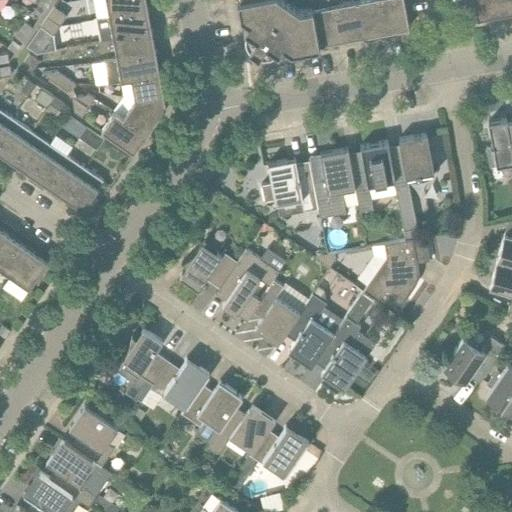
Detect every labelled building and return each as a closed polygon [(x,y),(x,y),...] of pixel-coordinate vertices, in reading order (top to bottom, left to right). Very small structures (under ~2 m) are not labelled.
[(107,0),(111,17),(148,10),(146,0),(107,0)] [(320,48),(319,44),(312,8),(299,11),(283,0),(241,0),(241,1),(237,1),(240,19),(248,24),(243,31),(246,33),(245,35),(245,38),(245,41),(246,44),(247,47),(249,50),(258,57),(259,56),(262,57),(265,57),(268,57),(271,56),(273,55),(276,53),(278,55),(283,48),(291,53),(320,48)] [(319,44),(341,40),(334,5),(339,4),(338,0),(312,0),(314,8),(312,8),(319,44)] [(341,40),(364,36),(358,0),(339,4),(334,5),(341,40)] [(364,36),(386,32),(379,0),(358,0),(364,36)] [(379,0),(386,32),(409,28),(403,0),(379,0)] [(473,0),(477,19),(500,14),(497,0),(473,0)] [(511,0),(497,0),(500,14),(511,12),(511,0)] [(114,38),(152,31),(148,10),(111,17),(114,38)] [(53,21),(60,25),(66,15),(59,11),(53,21)] [(47,30),(54,34),(60,25),(53,21),(47,30)] [(20,30),(29,36),(33,29),(25,23),(20,30)] [(29,36),(20,30),(16,37),(24,43),(29,36)] [(118,59),(156,52),(152,31),(114,38),(118,59)] [(13,41),(8,48),(16,53),(21,46),(13,41)] [(132,78),(160,74),(156,52),(118,59),(102,62),(106,83),(122,80),(132,78)] [(34,67),(39,60),(30,53),(25,60),(34,67)] [(0,67),(0,77),(10,75),(8,66),(0,67)] [(43,73),(57,83),(62,76),(55,71),(43,73)] [(136,100),(166,106),(160,74),(132,78),(137,99),(136,100)] [(77,96),(90,105),(95,98),(88,94),(77,96)] [(83,116),(87,109),(74,100),(72,109),(83,116)] [(123,117),(147,134),(166,106),(136,100),(123,117)] [(0,137),(13,118),(0,109),(0,137)] [(147,134),(123,117),(115,111),(101,131),(134,153),(147,134)] [(88,127),(71,115),(63,126),(81,138),(88,128),(88,127)] [(0,137),(0,153),(10,160),(30,130),(13,118),(0,137)] [(511,120),(507,122),(506,119),(488,122),(492,144),(490,145),(491,146),(486,147),(490,166),(511,162),(511,120)] [(93,144),(98,136),(88,128),(82,136),(93,144)] [(10,160),(27,172),(48,142),(30,130),(10,160)] [(390,153),(395,188),(409,185),(408,180),(434,175),(426,134),(399,139),(401,151),(390,153)] [(396,194),(395,188),(390,153),(388,141),(360,146),(362,158),(350,160),(355,188),(359,212),(373,209),(371,199),(396,194)] [(27,172),(45,185),(66,155),(48,142),(27,172)] [(355,188),(350,160),(348,149),(320,154),(325,180),(313,182),(318,209),(320,217),(346,212),(342,190),(355,188)] [(45,185),(64,198),(85,167),(66,155),(45,185)] [(318,209),(313,182),(309,160),(296,163),(295,158),(268,163),(271,182),(261,184),(264,201),(274,199),(275,204),(282,202),(284,214),(300,211),(297,200),(301,199),(303,211),(318,209)] [(85,167),(64,198),(83,210),(104,180),(85,167)] [(0,252),(11,237),(0,229),(0,252)] [(496,260),(511,264),(511,230),(511,235),(504,233),(496,260)] [(418,278),(418,277),(419,277),(419,276),(419,275),(419,274),(419,273),(419,272),(419,271),(419,270),(418,270),(418,269),(417,263),(430,261),(425,236),(384,243),(386,257),(363,291),(374,298),(396,313),(416,284),(416,283),(417,283),(417,282),(417,281),(418,281),(418,280),(418,279),(418,278)] [(0,252),(0,268),(11,276),(29,249),(11,237),(0,252)] [(252,311),(273,279),(279,271),(255,255),(262,246),(253,239),(246,249),(238,261),(219,288),(215,293),(225,300),(222,305),(235,314),(237,311),(247,317),(252,311)] [(205,279),(219,288),(238,261),(224,251),(222,254),(203,242),(196,252),(192,256),(182,263),(183,264),(184,264),(187,266),(180,276),(199,289),(205,279)] [(29,249),(11,276),(29,289),(48,262),(29,249)] [(316,255),(331,266),(336,256),(335,252),(316,255)] [(511,264),(496,260),(489,287),(511,293),(511,295),(508,310),(511,312),(511,264)] [(285,334),(300,312),(276,296),(283,286),(273,279),(252,311),(262,318),(255,328),(278,343),(285,334)] [(332,333),(314,361),(324,368),(321,373),(344,389),(366,356),(349,343),(360,326),(356,323),(374,298),(363,291),(346,315),(332,333)] [(314,361),(332,333),(314,319),(326,303),(312,293),(300,312),(285,334),(295,340),(288,350),(311,366),(314,361)] [(0,329),(0,334),(5,338),(10,331),(3,326),(0,329)] [(150,388),(169,361),(156,351),(162,342),(144,329),(137,339),(132,335),(129,348),(127,353),(121,362),(139,374),(136,378),(150,388)] [(463,337),(442,367),(465,382),(472,373),(482,379),(497,356),(487,349),(485,352),(463,337)] [(186,406),(203,384),(209,374),(186,358),(180,368),(169,361),(150,388),(162,396),(165,392),(186,406)] [(491,387),(485,396),(511,414),(511,413),(511,365),(507,363),(501,372),(497,368),(486,384),(491,387)] [(219,429),(236,406),(242,397),(219,381),(213,390),(203,384),(186,406),(181,413),(200,426),(205,419),(219,429)] [(252,451),(268,429),(275,419),(252,403),(245,413),(236,406),(219,429),(207,445),(219,453),(230,437),(252,451)] [(72,445),(94,462),(101,466),(114,447),(108,443),(118,428),(85,405),(69,428),(79,435),(72,445)] [(268,429),(252,451),(249,455),(261,463),(264,460),(286,475),(308,442),(285,426),(278,436),(268,429)] [(50,478),(72,495),(88,506),(96,495),(80,483),(94,462),(72,445),(62,438),(46,462),(56,469),(50,478)] [(27,511),(28,511),(60,511),(72,495),(50,478),(40,471),(24,494),(34,501),(27,511)] [(201,511),(240,511),(220,498),(210,511),(208,511),(203,509),(201,511)]
